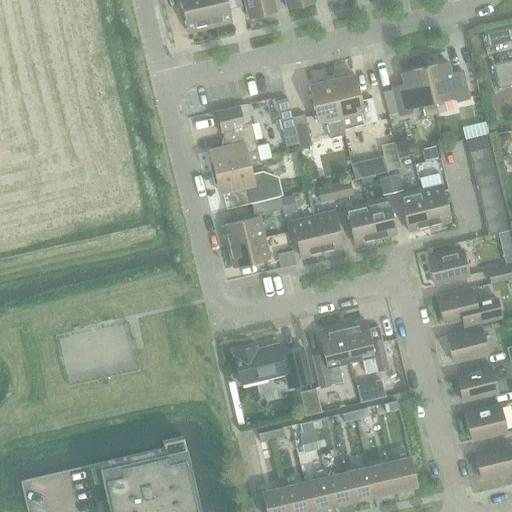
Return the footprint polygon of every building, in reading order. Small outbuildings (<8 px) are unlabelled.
[(179,0),(188,33),(210,28),(203,0),(179,0)] [(203,0),(210,28),(232,22),(229,10),(242,7),(240,0),(203,0)] [(244,0),(249,18),(276,12),(273,0),(244,0)] [(285,0),(288,9),(315,2),(314,0),(285,0)] [(511,27),(485,34),(488,47),(511,40),(511,27)] [(511,59),(492,64),(498,89),(511,85),(511,59)] [(425,68),(436,114),(447,111),(444,99),(455,97),(456,102),(469,99),(463,71),(451,74),(448,62),(425,68)] [(436,114),(425,68),(401,73),(404,85),(392,88),(399,115),(412,112),(411,107),(422,105),(425,117),(436,114)] [(354,74),(332,80),(343,130),(378,121),(372,98),(361,101),(354,74)] [(343,130),(332,80),(309,85),(318,123),(326,120),(331,140),(345,136),(343,130)] [(265,91),(250,92),(251,111),(266,110),(265,91)] [(287,99),(275,102),(282,130),(295,127),(292,118),(288,99),(287,99)] [(215,172),(249,164),(271,159),(267,143),(257,146),(251,123),(244,125),(239,107),(217,112),(222,131),(226,147),(210,151),(215,172)] [(491,112),(470,113),(471,130),(492,129),(491,112)] [(305,115),(292,118),(295,127),(299,145),(300,149),(312,146),(305,115)] [(511,130),(498,134),(501,149),(511,146),(511,130)] [(466,142),(469,152),(492,147),(489,134),(465,140),(466,142)] [(395,143),(381,146),(388,171),(401,168),(395,143)] [(469,152),(472,164),(495,159),(492,147),(469,152)] [(472,164),(475,176),(498,170),(495,159),(472,164)] [(220,193),(246,187),(250,204),(251,203),(280,196),(283,196),(279,181),(274,182),(271,170),(251,174),(249,164),(215,172),(220,193)] [(498,170),(475,176),(477,186),(476,186),(476,188),(501,182),(498,170)] [(389,176),(392,192),(402,189),(398,174),(389,176)] [(383,194),(392,192),(389,176),(379,179),(383,194)] [(353,194),(350,180),(334,184),(337,197),(353,194)] [(478,189),(480,199),(503,193),(501,182),(476,188),(477,189),(478,189)] [(334,184),(318,188),(321,201),(337,197),(334,184)] [(420,190),(429,227),(450,221),(441,185),(420,190)] [(429,227),(420,190),(399,195),(408,232),(429,227)] [(503,193),(480,199),(483,211),(506,205),(503,193)] [(280,196),(251,203),(254,214),(262,212),(263,214),(283,209),(280,196)] [(367,203),(376,239),(397,234),(388,198),(367,203)] [(376,239),(367,203),(346,208),(355,245),(376,239)] [(483,211),(486,222),(509,217),(506,205),(483,211)] [(313,216),(322,253),(343,247),(334,211),(313,216)] [(322,253),(313,216),(292,221),(301,258),(322,253)] [(228,247),(264,238),(259,217),(223,226),(228,247)] [(487,233),(488,235),(488,236),(511,230),(511,229),(509,217),(486,222),(488,233),(487,233)] [(264,238),(228,247),(233,268),(270,259),(264,238)] [(462,249),(431,257),(428,258),(435,285),(469,277),(462,249)] [(277,255),(280,269),(296,265),(293,251),(277,255)] [(491,284),(511,278),(511,264),(488,270),(491,284)] [(497,298),(475,303),(471,288),(437,296),(444,324),(470,318),(471,325),(501,318),(497,298)] [(382,297),(386,316),(396,313),(392,295),(382,297)] [(365,320),(342,326),(351,362),(362,360),(366,374),(389,368),(382,339),(370,342),(365,320)] [(351,362),(342,326),(318,331),(324,353),(312,356),(320,388),(343,382),(339,365),(351,362)] [(481,327),(447,335),(453,363),(487,354),(481,327)] [(233,352),(241,384),(285,374),(288,388),(310,383),(302,348),(280,353),(279,345),(269,347),(269,348),(257,351),(255,346),(233,352)] [(490,366),(456,374),(463,402),(497,393),(490,366)] [(397,401),(384,404),(386,412),(399,409),(397,401)] [(499,405),(466,413),(472,440),(506,432),(499,405)] [(369,416),(367,408),(354,411),(356,419),(369,416)] [(354,411),(342,414),(344,422),(356,419),(354,411)] [(326,426),(324,418),(312,421),(314,429),(326,426)] [(314,429),(312,421),(300,424),(302,432),(314,429)] [(285,436),(283,428),(270,431),(272,439),(285,436)] [(270,431),(258,434),(260,442),(272,439),(270,431)] [(511,457),(509,444),(475,452),(482,479),(511,471),(511,457)] [(165,448),(164,449),(98,464),(107,500),(101,502),(103,511),(199,511),(185,446),(166,450),(165,448)] [(389,462),(395,491),(417,486),(410,457),(389,462)] [(389,462),(367,467),(374,496),(395,491),(389,462)] [(353,501),(374,496),(367,467),(346,472),(353,501)] [(346,472),(325,477),(332,506),(353,501),(346,472)] [(304,482),(311,511),(332,506),(325,477),(304,482)] [(304,482),(283,487),(289,511),(308,511),(311,511),(304,482)] [(289,511),(283,487),(262,492),(266,511),(289,511)]
